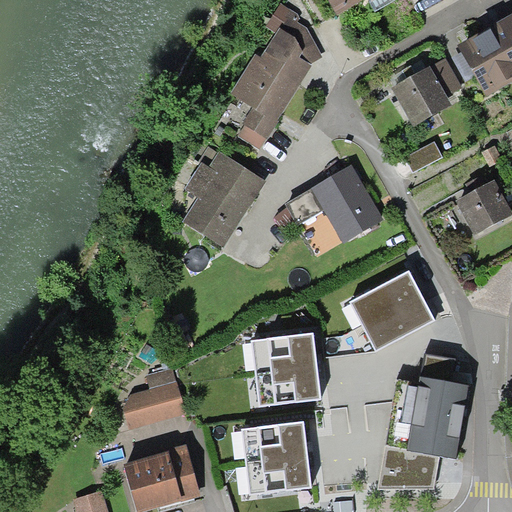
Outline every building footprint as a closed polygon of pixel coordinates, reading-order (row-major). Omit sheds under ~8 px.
[(395,1),(394,0),(329,0),(339,16),(366,0),(367,0),(375,13),(395,1)] [(324,58),(308,29),(298,23),(302,17),(293,12),(263,58),(255,53),(229,94),(253,109),(243,125),(245,127),(240,136),(260,149),(265,140),(267,141),(280,121),(278,120),(313,67),(311,66),(324,58)] [(511,17),(477,37),(460,47),(487,96),(511,82),(511,17)] [(410,81),(392,92),(413,128),(451,107),(446,97),(462,88),(446,60),(410,81)] [(435,144),(407,158),(414,174),(443,159),(435,144)] [(496,147),(482,154),(489,168),(503,162),(496,147)] [(201,163),(185,190),(200,199),(183,226),(223,250),(248,209),(265,182),(220,154),(211,169),(201,163)] [(354,168),(287,206),(299,226),(324,212),(342,244),(384,220),(370,197),(354,168)] [(476,193),(456,203),(476,239),(511,219),(511,215),(494,183),(476,193)] [(420,294),(410,274),(351,306),(377,353),(435,321),(420,294)] [(313,337),(253,344),(260,408),(320,401),(317,371),(316,364),(313,337)] [(175,369),(148,376),(151,388),(122,396),(130,424),(185,410),(175,369)] [(380,492),(434,490),(440,459),(456,463),(466,414),(471,389),(421,379),(420,385),(399,382),(380,492)] [(307,452),(304,426),(243,432),(251,497),(311,489),(307,459),(307,452)] [(184,450),(124,467),(136,511),(142,511),(197,497),(184,450)] [(107,511),(102,491),(73,499),(76,511),(107,511)]
